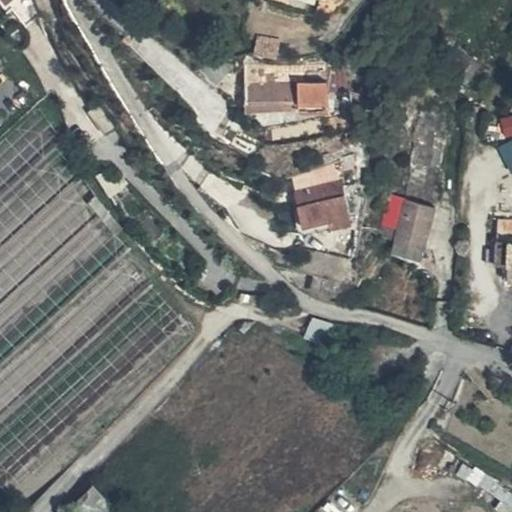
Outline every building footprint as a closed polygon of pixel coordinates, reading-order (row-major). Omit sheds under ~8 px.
[(145,0),(156,10),(165,0),(145,0)] [(251,22),(276,25),(278,9),(253,5),(251,22)] [(296,82),(328,87),(328,44),(260,37),(259,49),(237,48),(236,70),(296,77),(296,82)] [(400,116),(402,98),(394,96),(393,197),(404,200),(400,116)] [(404,200),(426,203),(425,102),(402,98),(400,116),(404,200)] [(300,190),(341,177),(337,164),(296,176),(300,190)] [(347,176),(341,177),(300,190),(307,222),(337,213),(340,223),(359,217),(347,176)] [(381,193),(376,216),(392,220),(390,228),(388,237),(417,244),(426,203),(404,200),(393,197),(381,193)] [(392,220),(376,216),(375,225),(390,228),(392,220)] [(511,271),(511,227),(487,229),(489,257),(500,257),(501,271),(511,271)] [(98,511),(111,500),(93,479),(66,506),(71,511),(98,511)] [(111,500),(98,511),(128,511),(130,510),(117,494),(111,500)]
